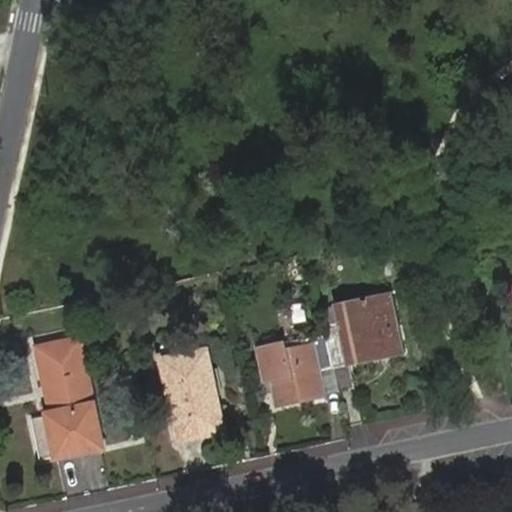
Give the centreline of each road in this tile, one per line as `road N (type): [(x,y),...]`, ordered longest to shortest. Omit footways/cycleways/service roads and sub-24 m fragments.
road 1 (residential): [(511,429),(129,511)]
road 2 (residential): [(0,184),(39,0)]
